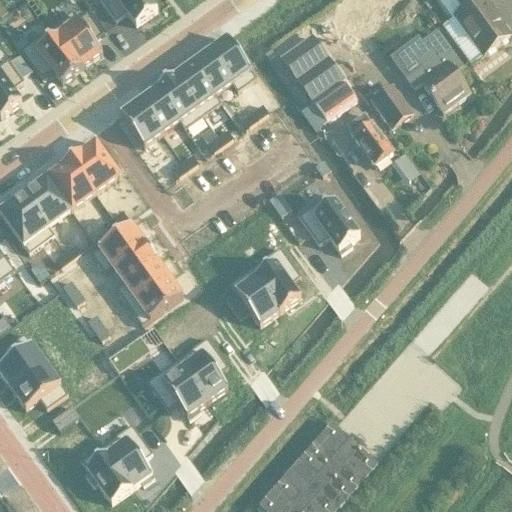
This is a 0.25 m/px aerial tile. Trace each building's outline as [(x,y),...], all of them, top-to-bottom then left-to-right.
[(105,0),(100,4),(116,26),(127,18),(137,31),(158,16),(146,0),(105,0)] [(357,0),(348,7),(355,15),(360,16),(371,8),(378,2),(381,0),(357,0)] [(484,60),(510,41),(482,2),(456,21),(484,60)] [(72,17),(52,31),(83,74),(84,74),(84,73),(103,59),(93,46),(104,38),(89,17),(78,25),(72,17)] [(52,31),(20,54),(42,83),(53,75),(63,89),(83,74),(52,31)] [(470,100),(454,79),(464,72),(437,36),(408,57),(418,72),(404,82),(413,95),(421,89),(443,119),(470,100)] [(312,42),(283,62),(313,104),(341,84),(312,42)] [(228,44),(209,57),(232,90),(238,98),(257,84),(243,65),(246,63),(239,53),(236,55),(228,44)] [(209,57),(193,69),(216,102),(232,90),(209,57)] [(0,122),(1,123),(22,108),(13,95),(24,87),(8,65),(0,70),(0,122)] [(193,69),(174,82),(203,123),(222,110),(216,102),(193,69)] [(174,82),(156,94),(157,94),(180,128),(185,136),(203,123),(174,82)] [(313,108),(327,128),(358,105),(343,85),(313,108)] [(372,107),(392,134),(413,119),(393,92),(372,107)] [(157,94),(139,107),(162,141),(180,128),(157,94)] [(139,107),(121,120),(121,121),(144,153),(162,141),(139,107)] [(263,111),(253,118),(259,126),(269,119),(263,111)] [(253,118),(244,125),(249,133),(259,126),(253,118)] [(375,172),(394,158),(365,120),(347,133),(375,172)] [(228,136),(218,143),(224,152),(234,145),(228,136)] [(218,143),(208,150),(214,159),(224,152),(218,143)] [(82,158),(71,166),(96,200),(119,184),(119,185),(122,183),(120,181),(119,181),(97,150),(98,150),(96,147),(93,149),(94,150),(82,158)] [(404,159),(394,167),(405,183),(412,184),(419,179),(404,159)] [(193,162),(183,168),(189,177),(199,170),(193,162)] [(48,181),(47,182),(73,218),(74,217),(74,216),(96,200),(71,166),(61,173),(49,182),(48,181)] [(331,177),(324,167),(316,173),(323,183),(331,177)] [(183,168),(173,175),(179,184),(189,177),(183,168)] [(47,184),(25,199),(49,234),(71,218),(72,219),(73,218),(47,182),(46,183),(47,184)] [(1,215),(0,215),(0,218),(0,219),(1,219),(23,250),(22,250),(24,253),(25,253),(30,260),(55,242),(49,234),(25,199),(1,216),(1,215)] [(330,199),(298,222),(319,251),(329,244),(341,261),(353,253),(350,249),(360,242),(330,199)] [(123,217),(113,224),(119,232),(129,225),(123,217)] [(113,224),(103,231),(109,239),(119,232),(113,224)] [(132,230),(91,260),(105,279),(113,273),(146,250),(145,249),(132,230)] [(146,250),(113,273),(124,289),(158,266),(146,250)] [(75,251),(66,258),(72,266),(81,259),(75,251)] [(280,253),(250,275),(280,319),(301,304),(291,290),(301,283),(280,253)] [(0,287),(15,276),(0,254),(0,287)] [(66,258),(56,265),(62,273),(72,266),(66,258)] [(124,289),(116,295),(129,313),(171,284),(158,266),(124,289)] [(236,299),(226,306),(240,326),(251,319),(260,333),(280,319),(250,275),(230,290),(236,299)] [(171,284),(129,313),(142,332),(183,302),(171,284)] [(71,287),(63,293),(70,302),(78,297),(71,287)] [(78,297),(70,302),(77,312),(85,306),(78,297)] [(97,322),(88,328),(95,338),(104,332),(97,322)] [(4,324),(0,326),(0,342),(11,334),(4,324)] [(104,332),(95,338),(96,338),(102,347),(111,342),(104,332)] [(11,365),(0,373),(0,379),(12,396),(47,371),(25,340),(4,355),(11,365)] [(141,343),(109,365),(120,380),(151,357),(141,343)] [(208,344),(177,366),(208,409),(228,394),(218,380),(228,373),(208,344)] [(177,366),(147,388),(168,417),(178,410),(190,427),(201,419),(199,415),(208,409),(177,366)] [(47,371),(12,396),(26,416),(40,406),(47,416),(69,401),(47,371)] [(73,413),(53,427),(60,437),(80,423),(73,413)] [(267,499),(259,509),(263,511),(337,511),(378,466),(364,453),(361,450),(356,446),(353,444),(332,425),(267,499)] [(132,431),(102,452),(133,495),(141,489),(144,492),(155,484),(143,467),(153,460),(132,431)] [(102,452),(81,467),(89,479),(85,481),(94,494),(99,491),(112,511),(133,495),(102,452)]
